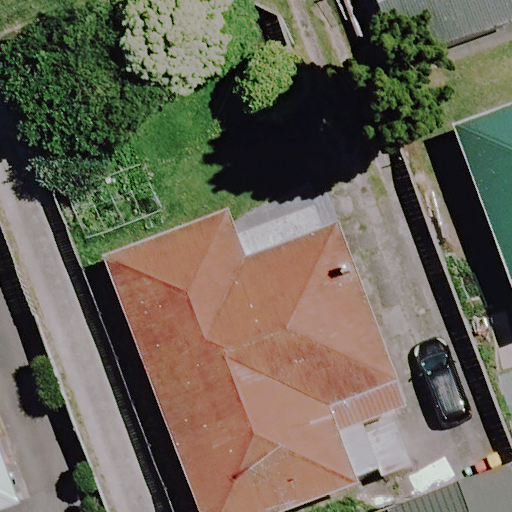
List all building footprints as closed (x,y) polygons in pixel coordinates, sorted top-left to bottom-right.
[(511,35),(511,21),(505,0),(373,0),(396,72),(511,35)] [(511,124),(461,141),(511,301),(511,124)] [(241,282),(223,232),(110,272),(196,511),(321,511),(358,499),(340,448),(410,423),(391,370),(350,385),(304,259),(241,282)] [(0,511),(14,511),(0,470),(0,511)] [(511,511),(511,488),(439,511),(511,511)]
